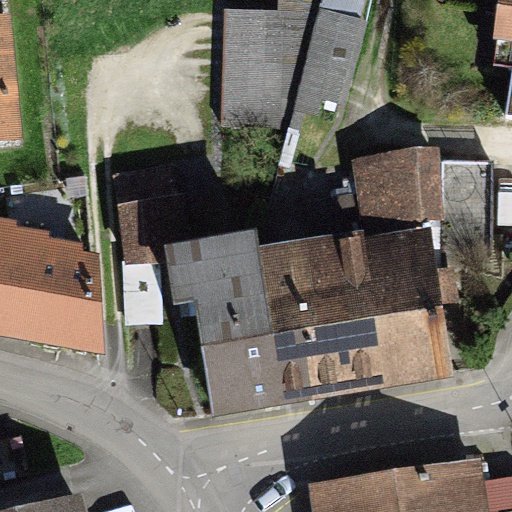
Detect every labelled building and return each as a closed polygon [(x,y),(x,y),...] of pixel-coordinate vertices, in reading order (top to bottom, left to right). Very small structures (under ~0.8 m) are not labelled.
[(0,138),(26,138),(21,6),(0,6),(0,138)] [(431,165),(346,167),(346,236),(432,235),(431,165)] [(170,168),(106,175),(116,263),(163,261),(179,256),(170,168)] [(429,369),(407,243),(179,256),(163,261),(190,410),(429,369)] [(84,267),(0,252),(0,338),(70,351),(84,267)] [(469,511),(465,473),(300,494),(302,511),(469,511)]
